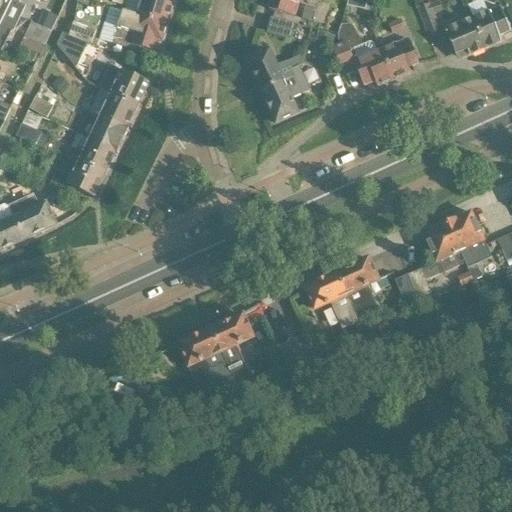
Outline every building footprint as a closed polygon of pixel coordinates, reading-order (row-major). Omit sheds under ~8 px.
[(0,0),(0,26),(11,32),(22,9),(4,0),(0,0)] [(36,0),(37,0),(61,11),(65,0),(36,0)] [(92,0),(79,0),(78,5),(89,9),(92,0)] [(166,0),(127,0),(123,13),(167,27),(167,25),(166,25),(173,3),(174,4),(175,3),(166,0)] [(296,18),(300,0),(271,0),(269,11),(296,18)] [(418,10),(427,32),(440,27),(435,16),(442,13),(439,3),(430,7),(430,5),(418,10)] [(162,43),(167,27),(123,13),(109,8),(99,42),(141,55),(143,50),(151,53),(155,41),(162,43)] [(305,8),(302,20),(310,22),(313,10),(305,8)] [(472,20),(485,51),(501,44),(499,38),(510,33),(500,9),(472,20)] [(295,26),(271,19),(267,35),(291,41),(295,26)] [(404,30),(400,20),(388,25),(392,35),(404,30)] [(469,57),(485,51),(472,20),(445,32),(455,57),(466,52),(469,57)] [(31,23),(17,53),(24,56),(27,50),(36,55),(41,57),(52,33),(31,23)] [(96,32),(74,24),(69,38),(91,46),(96,32)] [(11,32),(0,26),(0,55),(1,56),(12,61),(16,53),(5,47),(12,33),(11,32)] [(393,82),(380,52),(376,54),(372,44),(371,44),(369,44),(362,46),(359,37),(351,26),(344,26),(341,27),(340,29),(339,32),(338,37),(341,46),(331,50),(340,71),(354,66),(363,88),(375,84),(377,89),(393,82)] [(319,32),(315,46),(330,51),(334,37),(319,32)] [(67,58),(75,41),(69,38),(62,36),(57,46),(67,58)] [(380,52),(393,82),(409,76),(407,70),(418,65),(407,40),(380,52)] [(27,50),(24,56),(22,61),(31,65),(36,55),(27,50)] [(261,94),(302,75),(299,68),(303,66),(300,58),(278,68),(271,51),(246,62),(261,94)] [(100,91),(138,108),(148,85),(111,68),(100,91)] [(302,75),(261,94),(275,126),(297,116),(291,101),(310,93),(302,75)] [(59,78),(52,87),(62,95),(69,87),(59,78)] [(127,131),(138,108),(100,91),(89,113),(127,131)] [(53,108),(37,99),(36,99),(30,111),(47,120),(53,108)] [(0,120),(5,123),(12,108),(0,102),(0,120)] [(127,131),(89,113),(89,114),(79,135),(78,136),(115,154),(115,155),(117,156),(129,131),(127,131)] [(52,138),(38,132),(23,125),(17,138),(46,151),(52,138)] [(115,155),(115,154),(78,136),(72,150),(67,159),(77,164),(105,177),(115,155)] [(51,150),(61,155),(65,146),(56,141),(51,150)] [(94,200),(105,177),(77,164),(66,187),(94,200)] [(55,187),(52,194),(57,197),(62,200),(65,191),(55,187)] [(67,204),(62,200),(57,197),(52,205),(61,212),(67,204)] [(13,219),(23,242),(55,228),(45,205),(13,219)] [(0,253),(23,242),(13,219),(12,220),(6,208),(4,207),(0,208),(0,253)] [(460,256),(461,256),(484,245),(471,215),(446,226),(460,256)] [(422,236),(435,264),(440,276),(465,265),(461,256),(460,256),(446,226),(422,236)] [(507,263),(511,260),(511,248),(507,237),(497,242),(507,263)] [(336,275),(358,324),(360,327),(381,317),(368,288),(378,283),(368,261),(336,275)] [(466,271),(468,275),(472,284),(481,280),(476,267),(466,271)] [(407,277),(417,300),(431,294),(426,283),(421,271),(407,277)] [(342,331),(358,324),(336,275),(304,289),(315,313),(331,306),(342,331)] [(461,289),(472,284),(468,275),(457,280),(461,289)] [(405,306),(417,300),(407,277),(394,283),(400,295),(405,306)] [(399,309),(405,306),(400,295),(394,298),(399,309)] [(231,378),(232,378),(251,369),(241,347),(253,341),(242,317),(210,332),(231,378)] [(235,384),(232,378),(231,378),(210,332),(178,346),(193,380),(204,375),(212,392),(235,384)] [(294,342),(307,372),(321,366),(307,335),(294,342)] [(294,378),(307,372),(294,342),(280,348),(294,378)] [(149,374),(136,374),(136,384),(149,384),(149,374)] [(100,416),(111,412),(105,393),(93,397),(100,416)]
